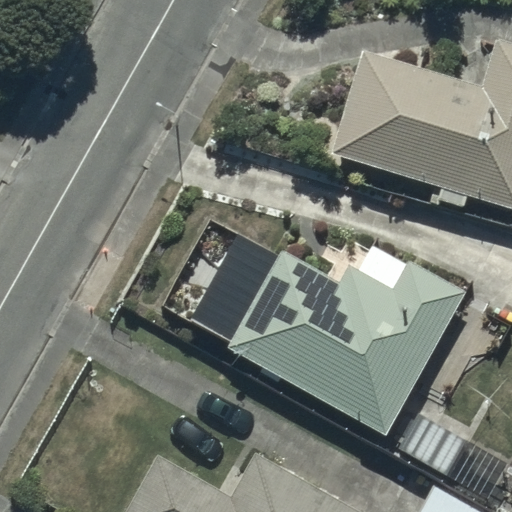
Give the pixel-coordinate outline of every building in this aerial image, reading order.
[(332,149),(439,179),(435,194),(463,201),(467,186),(511,198),(511,36),(493,31),(480,76),(361,43),(332,149)] [(409,254),(407,259),(371,238),(357,264),(350,260),(340,277),(280,243),(274,253),(237,233),(190,323),(228,341),(385,430),(466,286),(409,254)] [(466,435),(416,409),(398,443),(448,470),(466,435)] [(231,486),(154,445),(120,511),(361,511),(363,508),(252,448),(231,486)] [(495,511),(433,478),(413,511),(495,511)]
